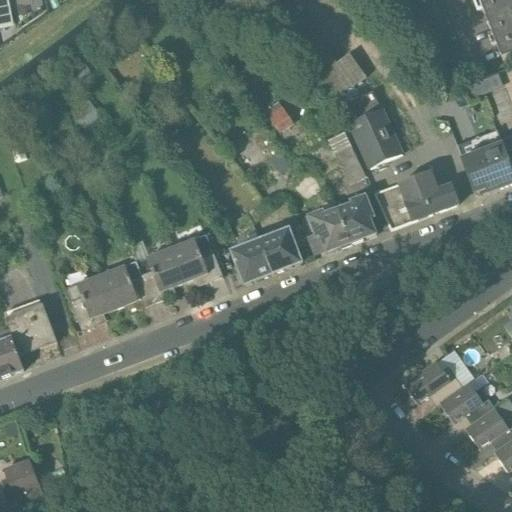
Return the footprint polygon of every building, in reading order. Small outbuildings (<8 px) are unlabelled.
[(0,0),(0,30),(10,28),(3,0),(0,0)] [(259,0),(329,106),(366,79),(350,56),(337,65),(289,0),(259,0)] [(511,58),(511,0),(478,0),(503,62),(511,58)] [(80,59),(70,65),(80,81),(90,74),(80,59)] [(483,79),(466,87),(473,102),(490,94),(483,79)] [(35,95),(39,100),(49,93),(45,88),(35,95)] [(371,171),(403,157),(372,90),(340,104),(371,171)] [(265,113),(280,136),(293,126),(278,103),(265,113)] [(8,114),(12,120),(23,112),(19,107),(8,114)] [(350,188),(366,179),(345,134),(328,143),(350,188)] [(511,171),(503,146),(462,161),(475,196),(487,191),(488,196),(511,186),(511,171)] [(270,161),(281,176),(291,169),(280,154),(270,161)] [(390,194),(379,198),(391,233),(458,207),(451,189),(433,196),(398,209),(390,194)] [(338,212),(352,245),(376,236),(370,221),(374,219),(366,198),(350,204),(351,207),(338,212)] [(328,254),(352,245),(338,212),(325,216),(324,214),(308,219),(314,235),(307,239),(314,258),(327,253),(328,254)] [(260,243),(273,276),(303,265),(290,232),(260,243)] [(171,251),(185,286),(208,277),(211,284),(223,280),(207,238),(171,251)] [(245,287),(273,276),(260,243),(232,253),(245,287)] [(162,295),(185,286),(171,251),(147,260),(152,273),(142,278),(153,307),(165,302),(162,295)] [(138,304),(141,311),(153,307),(142,278),(137,264),(102,278),(116,312),(138,304)] [(92,322),(116,312),(102,278),(66,292),(82,334),(95,329),(92,322)] [(13,340),(19,358),(56,344),(56,346),(58,345),(43,307),(6,321),(13,340)] [(13,340),(0,344),(0,379),(1,382),(25,373),(19,358),(13,340)] [(440,407),(441,408),(464,390),(449,369),(443,373),(438,365),(405,388),(418,408),(433,397),(440,406),(436,408),(437,409),(440,407)] [(454,426),(469,416),(476,426),(495,412),(481,390),(475,394),(470,386),(464,390),(441,408),(454,426)] [(495,442),(501,452),(502,452),(511,444),(511,405),(509,402),(495,412),(476,426),(466,432),(480,452),(495,442)] [(20,436),(16,424),(4,429),(8,437),(12,439),(20,436)] [(508,476),(511,473),(511,444),(502,452),(501,452),(495,456),(508,476)] [(41,490),(38,482),(31,463),(5,473),(18,511),(34,511),(51,506),(46,489),(41,490)]
